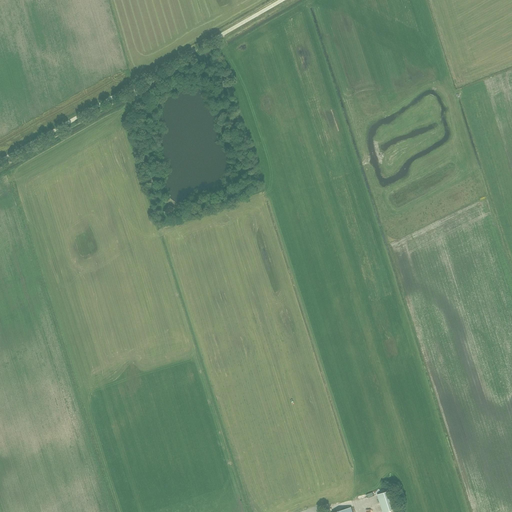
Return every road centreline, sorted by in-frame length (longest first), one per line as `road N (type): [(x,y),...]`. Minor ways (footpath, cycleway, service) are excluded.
road 1 (unclassified): [(0,161),(281,0)]
road 2 (track): [(132,86),(132,112),(162,200)]
